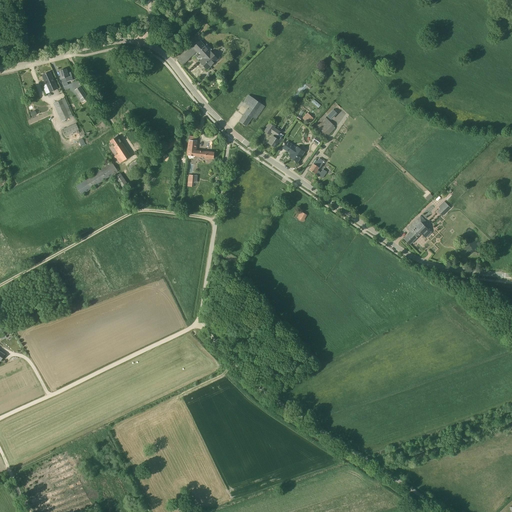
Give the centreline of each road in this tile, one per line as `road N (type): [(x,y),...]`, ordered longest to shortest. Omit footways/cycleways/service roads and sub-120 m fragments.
road 1 (unclassified): [(444,511),(265,392),(198,323),(231,132)]
road 2 (tertiary): [(231,132),(405,253),(511,276)]
road 3 (track): [(216,219),(131,213),(0,286)]
road 4 (track): [(198,323),(0,418)]
road 5 (tertiary): [(139,41),(161,52),(231,132)]
